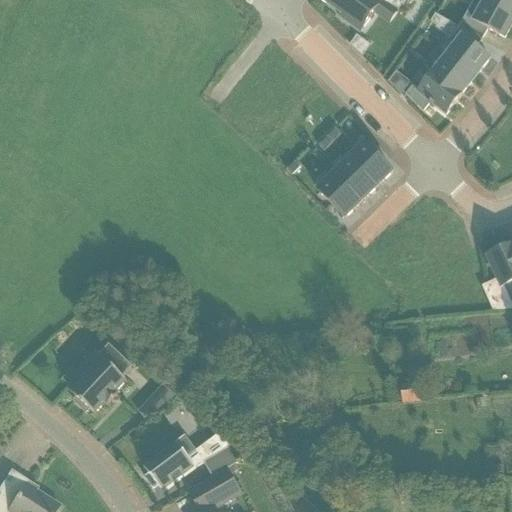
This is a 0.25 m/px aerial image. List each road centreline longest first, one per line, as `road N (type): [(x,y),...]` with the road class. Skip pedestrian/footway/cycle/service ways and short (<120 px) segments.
road 1 (residential): [(430,171),(278,9)]
road 2 (unclassified): [(126,511),(82,454),(0,389)]
road 3 (residential): [(430,171),(511,71)]
